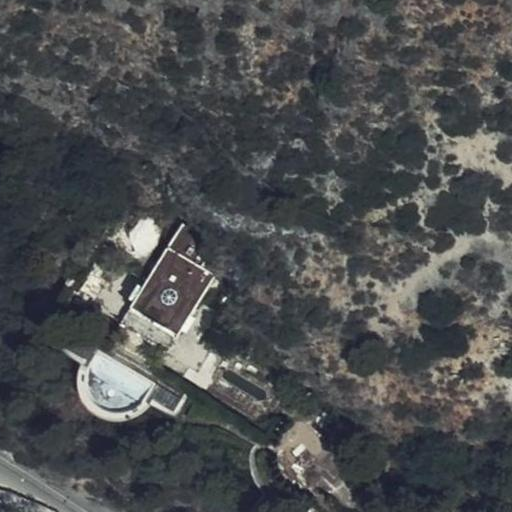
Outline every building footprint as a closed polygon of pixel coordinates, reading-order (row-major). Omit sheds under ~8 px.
[(185,226),(133,304),(179,333),(215,275),(203,266),(215,246),(185,226)] [(179,333),(133,304),(121,322),(167,352),(179,333)] [(60,349),(83,363),(88,365),(97,351),(104,340),(76,323),(60,349)] [(104,340),(97,351),(153,387),(160,375),(104,340)] [(145,399),(149,402),(171,416),(186,392),(160,375),(153,387),(145,399)] [(345,511),(358,499),(336,476),(316,497),(331,511),(345,511)]
